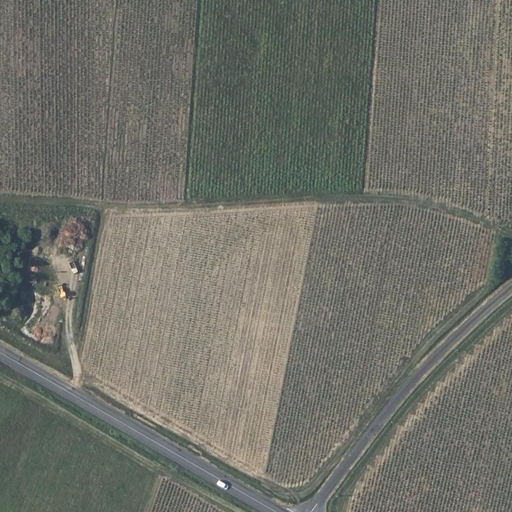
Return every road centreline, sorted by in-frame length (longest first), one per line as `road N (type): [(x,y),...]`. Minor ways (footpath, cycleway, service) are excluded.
road 1 (secondary): [(0,352),(276,511)]
road 2 (residential): [(511,291),(400,398),(311,511)]
road 3 (track): [(75,395),(105,208)]
